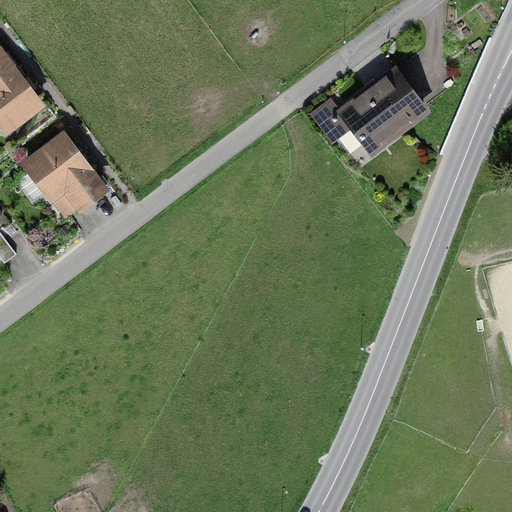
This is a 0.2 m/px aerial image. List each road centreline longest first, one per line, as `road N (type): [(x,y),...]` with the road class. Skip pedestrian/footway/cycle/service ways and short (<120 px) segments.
road 1 (residential): [(432,0),(0,324)]
road 2 (secondary): [(511,47),(321,511)]
